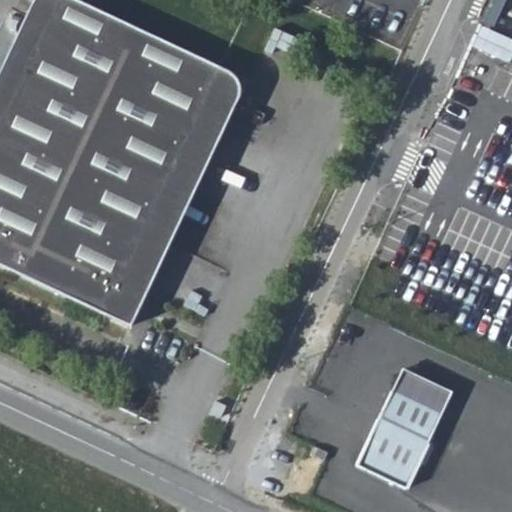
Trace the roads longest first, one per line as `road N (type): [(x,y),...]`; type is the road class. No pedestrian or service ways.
road 1 (unclassified): [(455,0),(221,506)]
road 2 (unclassified): [(0,402),(221,506)]
